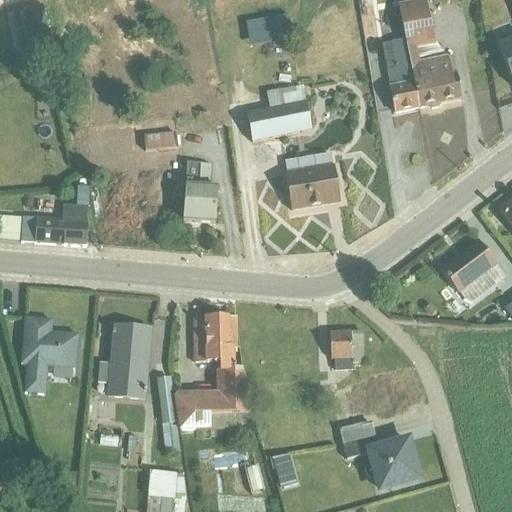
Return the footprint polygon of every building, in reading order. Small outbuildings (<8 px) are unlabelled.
[(425,2),(397,7),(404,42),(419,111),(426,110),(430,112),(438,110),(441,107),(462,102),(453,60),(448,61),(437,47),(434,48),(425,2)] [(40,8),(14,14),(23,55),(49,48),(40,8)] [(251,45),(252,48),(256,47),(257,50),(268,47),(264,24),(246,28),(250,45),(251,45)] [(395,116),(419,111),(404,42),(381,46),(395,116)] [(511,42),(497,48),(511,87),(511,42)] [(281,81),(282,64),(267,64),(266,81),(281,81)] [(246,116),(251,146),(311,134),(302,89),(265,96),(268,112),(246,116)] [(81,158),(82,164),(87,163),(87,162),(90,161),(89,157),(94,157),(90,132),(77,133),(80,158),(81,158)] [(121,165),(146,163),(145,154),(177,151),(176,135),(144,138),(144,137),(119,139),(121,165)] [(259,161),(274,160),(273,145),(257,146),(259,161)] [(329,156),(284,164),(286,176),(284,176),(291,213),(340,205),(333,168),(332,168),(329,156)] [(215,226),(217,190),(210,190),(212,167),(187,165),(182,224),(215,226)] [(21,245),(85,250),(88,190),(82,176),(74,182),(74,189),(79,190),(78,209),(62,208),(62,222),(23,221),(21,245)] [(511,202),(498,212),(511,231),(511,202)] [(0,243),(21,245),(23,221),(0,219),(0,243)] [(506,280),(479,245),(440,274),(465,302),(472,306),(506,280)] [(511,299),(502,307),(511,321),(511,299)] [(250,416),(249,372),(241,372),(240,349),(237,349),(236,319),(194,320),(195,365),(219,365),(219,373),(216,373),(216,394),(177,395),(173,399),(179,433),(210,432),(210,433),(241,432),(241,428),(256,427),(256,423),(255,423),(255,419),(254,419),(254,416),(250,416)] [(47,400),(49,371),(75,374),(78,338),(51,335),(52,323),(25,321),(20,368),(24,369),(22,397),(47,400)] [(106,388),(105,400),(143,404),(149,332),(114,329),(111,366),(99,365),(97,387),(106,388)] [(363,365),(362,334),(329,335),(330,374),(352,372),(352,366),(363,365)] [(302,374),(302,362),(287,363),(288,375),(302,374)] [(171,379),(156,382),(164,454),(179,453),(177,433),(179,433),(173,399),(171,379)] [(343,447),(374,439),(371,427),(405,419),(401,402),(384,406),(382,399),(386,398),(382,383),(350,391),(355,413),(345,416),(348,429),(339,431),(343,447)] [(99,446),(117,448),(118,438),(100,436),(99,446)] [(374,439),(343,447),(346,461),(366,456),(369,466),(367,467),(364,473),(366,479),(371,481),(372,481),(376,494),(418,482),(407,443),(378,452),(374,439)] [(289,458),(272,461),(280,491),(297,486),(289,458)] [(258,466),(244,469),(251,494),(265,491),(258,466)] [(145,511),(184,511),(185,501),(174,500),(176,476),(149,474),(145,511)]
